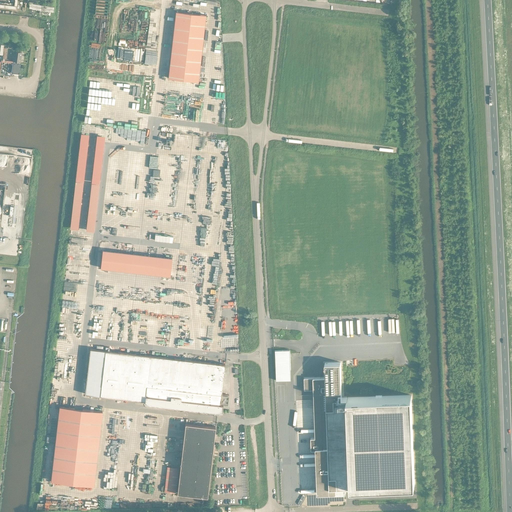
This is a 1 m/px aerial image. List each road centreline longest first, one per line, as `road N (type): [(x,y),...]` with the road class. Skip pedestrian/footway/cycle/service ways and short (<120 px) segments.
road 1 (motorway): [(487,0),(510,511)]
road 2 (unclassified): [(272,511),(256,209)]
road 3 (unclassified): [(263,137),(274,1)]
road 4 (unclassified): [(245,0),(249,136)]
road 5 (unclassified): [(263,137),(393,151)]
